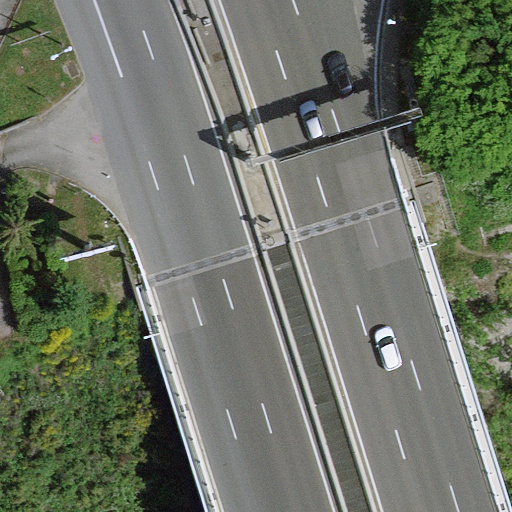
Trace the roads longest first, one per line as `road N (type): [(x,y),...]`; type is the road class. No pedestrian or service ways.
road 1 (motorway): [(113,0),(278,511)]
road 2 (motorway): [(440,511),(276,0)]
